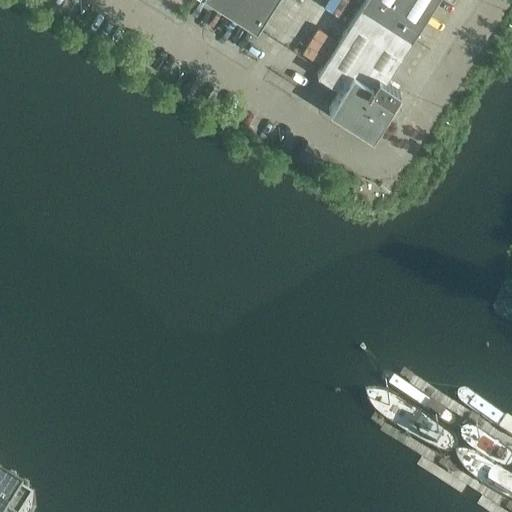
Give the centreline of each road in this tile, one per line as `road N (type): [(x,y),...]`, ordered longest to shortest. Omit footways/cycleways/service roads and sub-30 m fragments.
road 1 (unclassified): [(400,147),(390,160),(362,159),(111,0)]
road 2 (unclassified): [(400,147),(495,0)]
